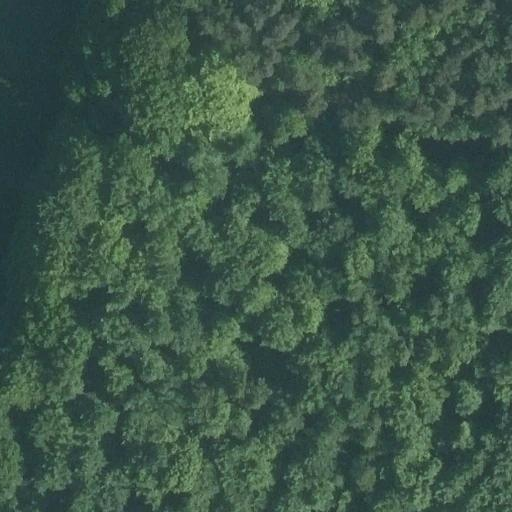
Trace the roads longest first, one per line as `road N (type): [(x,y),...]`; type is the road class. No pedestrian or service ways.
road 1 (unknown): [(16,511),(78,390),(157,108),(213,0)]
road 2 (track): [(0,493),(79,299),(152,0)]
